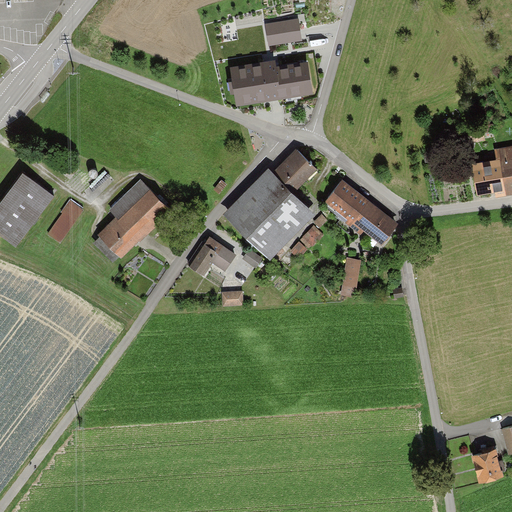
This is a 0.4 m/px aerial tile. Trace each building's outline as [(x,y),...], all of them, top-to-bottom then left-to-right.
[(226,14),(203,20),(211,48),(233,42),(230,28),(226,14)] [(286,46),(278,16),(230,28),(233,42),(236,53),(256,49),(258,53),(286,46)] [(321,21),(308,24),(310,31),(323,28),(321,21)] [(275,54),(235,64),(247,111),(287,101),(287,99),(288,99),(322,90),(316,65),(327,68),(333,49),(331,48),(332,47),(319,43),(317,47),(312,46),(308,60),(279,68),(275,54)] [(497,155),(473,159),(478,190),(493,188),(496,187),(496,192),(511,189),(511,144),(496,148),(497,155)] [(317,166),(296,146),(273,169),(293,188),(317,166)] [(273,169),(268,163),(224,210),(270,253),(314,207),(293,188),(273,169)] [(54,191),(23,166),(0,195),(0,230),(14,241),(54,191)] [(381,240),(398,218),(368,196),(342,176),(325,199),(349,216),(345,221),(360,232),(364,228),(381,240)] [(171,211),(141,180),(109,211),(116,218),(97,236),(98,238),(92,243),(113,265),(119,258),(121,260),(171,211)] [(83,208),(70,199),(48,231),(61,240),(83,208)] [(320,214),(314,221),(318,225),(325,218),(320,214)] [(313,226),(300,240),(309,248),(322,234),(313,226)] [(202,244),(189,262),(204,271),(212,259),(225,267),(233,255),(209,239),(204,245),(202,244)] [(298,242),(290,251),(296,257),(304,247),(298,242)] [(249,248),(243,257),(256,265),(262,256),(249,248)] [(360,257),(346,255),(341,293),(356,294),(360,257)] [(402,286),(393,288),(395,296),(403,295),(402,286)] [(242,289),(222,290),(223,304),(243,303),(242,289)] [(511,423),(501,426),(508,452),(511,450),(511,423)] [(488,446),(472,451),(480,478),(504,471),(496,444),(488,446)]
